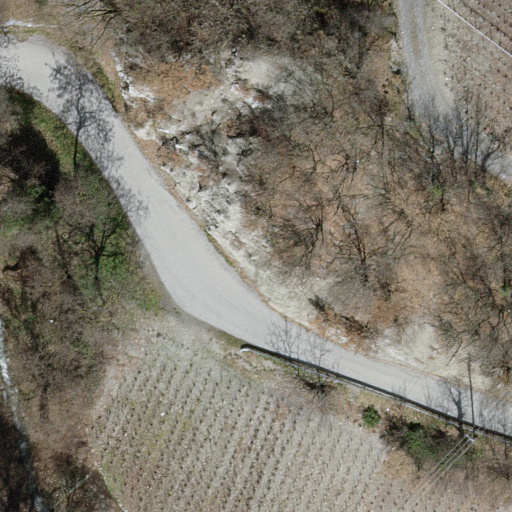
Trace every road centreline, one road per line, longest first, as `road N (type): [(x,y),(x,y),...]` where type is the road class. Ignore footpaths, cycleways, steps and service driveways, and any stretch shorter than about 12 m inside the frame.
road 1 (unclassified): [(511,427),(253,336),(187,289),(81,122),(0,69)]
road 2 (track): [(414,0),(435,125),(511,184)]
